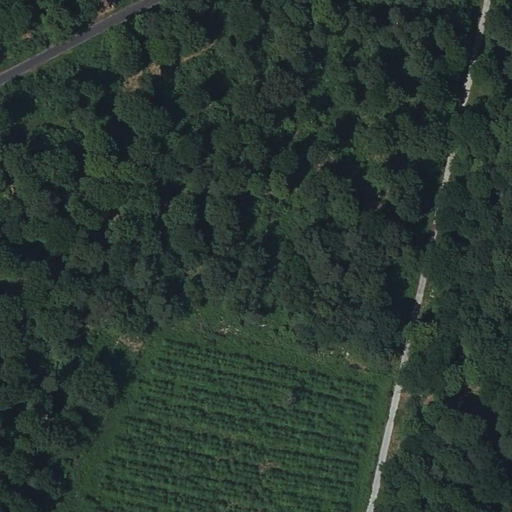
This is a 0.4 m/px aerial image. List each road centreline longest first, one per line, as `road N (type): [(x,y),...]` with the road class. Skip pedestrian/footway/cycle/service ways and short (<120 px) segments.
road 1 (track): [(488,0),(370,511)]
road 2 (unclassified): [(154,0),(0,81)]
